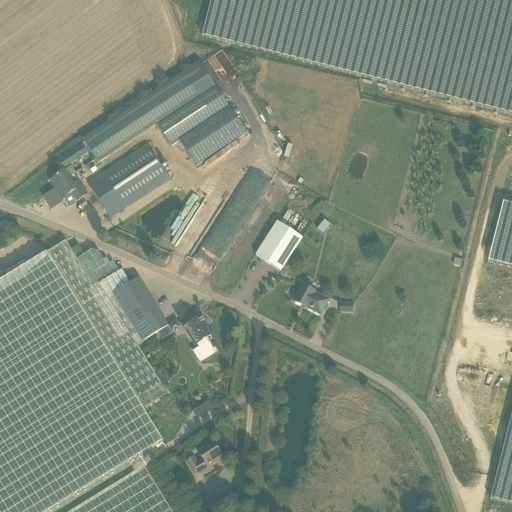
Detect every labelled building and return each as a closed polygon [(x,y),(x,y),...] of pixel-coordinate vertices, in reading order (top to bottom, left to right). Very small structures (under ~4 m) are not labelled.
[(511,0),(204,0),(193,45),(511,125),(511,0)] [(215,87),(157,125),(171,147),(179,142),(196,167),(246,134),(215,87)] [(98,164),(107,158),(91,133),(82,139),(98,164)] [(81,144),(75,148),(81,157),(88,153),(81,144)] [(88,184),(104,208),(110,218),(169,179),(147,146),(88,184)] [(73,185),(64,172),(50,181),(59,194),(61,193),(64,198),(72,193),(77,201),(88,195),(79,181),(73,185)] [(486,258),(456,375),(504,387),(491,438),(502,440),(488,497),(511,502),(511,202),(501,200),(487,258),(486,258)] [(288,211),(280,224),(284,226),(292,213),(288,211)] [(324,220),(317,229),(323,234),(330,225),(324,220)] [(256,256),(281,272),(302,238),(284,226),(277,222),(256,256)] [(168,326),(165,321),(143,286),(139,279),(130,284),(126,277),(122,270),(119,272),(112,262),(110,263),(106,258),(103,260),(99,253),(96,252),(91,251),(87,253),(84,255),(78,246),(71,250),(65,241),(46,253),(45,252),(0,280),(0,511),(45,511),(161,441),(134,396),(159,381),(138,346),(158,333),(168,326)] [(315,292),(302,285),(298,293),(296,292),(293,298),(295,299),(293,302),(306,309),(307,309),(321,316),(329,300),(315,293),(315,292)] [(190,315),(180,321),(184,328),(186,327),(190,332),(188,333),(195,346),(196,345),(198,348),(206,360),(218,353),(209,337),(211,336),(207,329),(204,324),(206,323),(198,310),(190,315)] [(181,328),(177,321),(168,326),(172,333),(179,329),(181,328)] [(162,339),(172,333),(168,326),(158,333),(162,339)] [(196,418),(213,408),(209,401),(192,411),(196,418)] [(213,443),(198,452),(203,460),(197,464),(193,458),(187,462),(194,475),(214,463),(213,461),(221,456),(213,443)] [(171,511),(144,467),(70,511),(171,511)]
